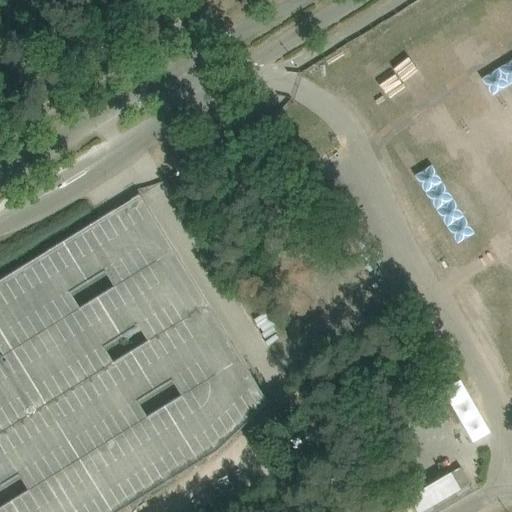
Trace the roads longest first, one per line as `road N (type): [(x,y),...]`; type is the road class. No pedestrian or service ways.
road 1 (unclassified): [(0,221),(351,0)]
road 2 (unclassified): [(304,0),(0,182)]
